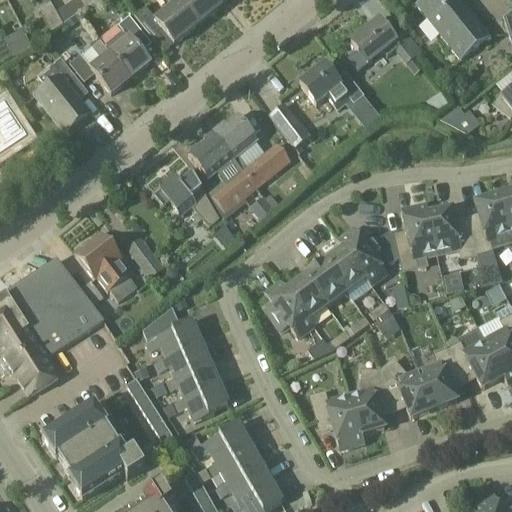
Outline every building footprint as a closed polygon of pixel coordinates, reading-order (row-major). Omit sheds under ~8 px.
[(91,0),(76,0),(55,14),(63,28),(78,19),(95,6),(91,0)] [(185,0),(179,6),(198,29),(222,10),(221,10),(231,2),(230,0),(185,0)] [(459,64),(487,42),(489,41),(456,0),(429,0),(417,10),(459,64)] [(53,36),(63,28),(55,14),(51,6),(39,12),(53,36)] [(175,48),(198,29),(179,6),(156,24),(146,10),(134,19),(163,56),(174,48),(175,48)] [(511,15),(503,23),(511,50),(511,15)] [(122,34),(103,49),(131,83),(151,68),(143,57),(153,49),(130,21),(119,30),(122,34)] [(358,75),(384,55),(387,60),(397,52),(408,66),(421,56),(402,32),(392,40),(380,24),(351,47),(357,55),(348,62),(358,75)] [(20,33),(3,43),(13,61),(30,52),(20,33)] [(131,83),(103,49),(99,44),(91,52),(100,64),(90,72),(80,59),(69,68),(83,86),(93,78),(110,99),(131,83)] [(88,97),(61,64),(60,63),(36,82),(46,94),(37,101),(65,136),(89,117),(78,104),(88,97)] [(316,109),(325,102),(335,115),(349,104),(353,109),(363,101),(345,77),(336,84),(324,68),(299,87),(316,109)] [(511,76),(495,90),(504,102),(501,100),(494,109),(509,121),(511,117),(511,76)] [(5,104),(0,107),(0,147),(5,156),(28,140),(5,104)] [(284,109),(268,121),(294,155),(309,142),(284,109)] [(478,129),(468,116),(464,119),(457,112),(442,124),(467,138),(478,129)] [(371,113),(358,124),(365,133),(379,123),(371,113)] [(235,120),(212,138),(255,192),(289,166),(276,149),(245,172),(236,160),(256,145),(235,120)] [(224,217),(255,192),(212,138),(188,158),(207,183),(215,177),(225,190),(211,201),(224,217)] [(191,211),(208,231),(218,223),(190,174),(177,184),(174,181),(158,193),(160,196),(154,201),(162,210),(168,205),(181,219),(191,211)] [(511,195),(498,200),(510,239),(511,238),(511,195)] [(247,208),(259,223),(271,214),(263,204),(259,198),(247,208)] [(480,225),(468,228),(469,231),(476,259),(491,254),(511,247),(511,244),(510,239),(498,200),(474,207),(478,218),(480,225)] [(414,264),(437,259),(425,209),(401,215),(407,242),(395,245),(403,276),(416,272),(414,264)] [(426,209),(425,209),(437,259),(459,254),(461,262),(476,259),(468,228),(456,231),(452,213),(428,218),(426,209)] [(353,233),(338,244),(371,290),(386,279),(377,267),(383,263),(388,269),(398,261),(392,237),(390,234),(374,245),(370,240),(362,245),(353,233)] [(129,278),(119,264),(121,262),(101,237),(75,257),(94,283),(97,281),(107,295),(110,293),(118,305),(135,292),(127,280),(129,278)] [(148,280),(161,270),(139,242),(126,252),(148,280)] [(343,253),(324,266),(346,296),(364,283),(370,290),(371,290),(338,244),(337,245),(343,253)] [(103,325),(57,266),(0,302),(0,325),(8,338),(21,330),(23,334),(25,332),(27,336),(26,337),(44,363),(45,362),(48,361),(65,349),(103,325)] [(324,266),(305,280),(326,310),(346,296),(324,266)] [(499,278),(483,282),(485,290),(501,286),(499,278)] [(280,286),(280,287),(312,332),(313,331),(308,324),(326,310),(305,280),(286,294),(280,286)] [(91,309),(101,301),(89,285),(79,293),(91,309)] [(297,343),(312,332),(280,287),(265,298),(273,310),(265,315),(281,337),(289,331),(297,343)] [(163,305),(172,298),(165,288),(156,295),(163,305)] [(413,298),(407,299),(409,310),(420,308),(419,302),(413,298)] [(376,322),(378,321),(388,314),(383,307),(372,316),(376,322)] [(381,326),(392,319),(388,314),(378,321),(381,326)] [(484,344),(508,389),(511,386),(511,319),(500,326),(504,333),(484,344)] [(369,328),(364,321),(352,330),(357,337),(369,328)] [(0,348),(23,334),(21,330),(8,338),(0,325),(0,348)] [(166,362),(200,347),(190,326),(171,334),(171,335),(157,341),(146,346),(151,356),(161,351),(166,362)] [(57,381),(45,362),(44,363),(26,337),(27,336),(25,332),(23,334),(0,348),(0,357),(28,400),(57,381)] [(344,335),(333,344),(338,351),(349,342),(344,335)] [(330,356),(325,349),(322,344),(306,356),(313,364),(330,356)] [(459,347),(448,353),(461,382),(473,376),(481,392),(502,381),(507,390),(508,389),(484,344),(464,355),(459,347)] [(170,372),(175,382),(209,367),(200,347),(166,362),(155,366),(159,376),(170,372)] [(461,382),(448,353),(436,358),(439,366),(418,375),(433,413),(456,404),(449,387),(461,382)] [(392,364),(379,376),(391,410),(403,406),(410,423),(433,413),(418,375),(405,380),(392,364)] [(209,367),(175,382),(164,387),(168,397),(179,392),(183,402),(218,388),(209,367)] [(361,395),(349,399),(363,448),(364,448),(361,438),(384,432),(379,414),(391,410),(379,376),(370,375),(362,375),(361,395)] [(129,396),(140,390),(136,383),(125,390),(129,396)] [(218,388),(183,402),(173,407),(177,417),(188,412),(194,427),(214,418),(212,415),(227,409),(218,388)] [(133,403),(144,396),(140,390),(129,396),(133,403)] [(137,409),(148,402),(144,396),(133,403),(137,409)] [(339,455),(363,448),(349,399),(326,405),(324,397),(310,401),(319,432),(331,428),(339,455)] [(141,415),(152,409),(148,402),(137,409),(141,415)] [(91,409),(41,441),(49,453),(54,450),(59,458),(54,461),(55,463),(62,459),(68,467),(62,471),(69,481),(67,482),(68,483),(73,480),(79,488),(74,492),(81,504),(123,477),(126,483),(144,471),(133,454),(124,460),(91,409)] [(145,421),(156,415),(152,409),(141,415),(145,421)] [(149,428),(160,421),(156,415),(145,421),(149,428)] [(153,434),(164,427),(160,421),(149,428),(153,434)] [(157,440),(168,434),(164,427),(153,434),(157,440)] [(210,457),(216,467),(248,448),(236,428),(217,439),(218,439),(205,447),(195,453),(200,462),(210,457)] [(172,440),(168,434),(157,440),(161,447),(172,440)] [(194,439),(184,445),(189,454),(199,448),(194,439)] [(248,448),(216,467),(206,472),(211,482),(221,476),(226,486),(259,467),(248,448)] [(232,495),(237,505),(270,487),(259,467),(226,486),(217,492),(222,501),(232,495)] [(187,488),(198,482),(194,475),(183,481),(187,488)] [(190,494),(201,488),(198,482),(187,488),(190,494)] [(270,487),(237,505),(228,511),(271,511),(281,507),(270,487)] [(171,506),(159,488),(142,499),(146,505),(134,511),(162,511),(171,506)] [(194,501),(205,495),(201,488),(190,494),(194,501)] [(198,507),(209,501),(205,495),(194,501),(198,507)] [(500,511),(493,500),(477,510),(478,511),(511,511),(509,508),(502,511),(500,511)] [(200,511),(204,511),(212,507),(209,501),(198,507),(200,511)]
